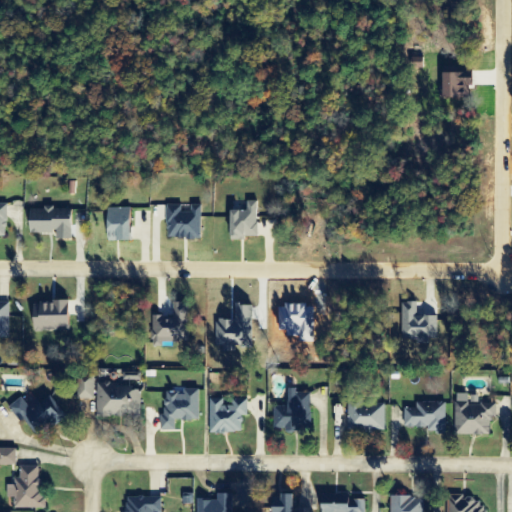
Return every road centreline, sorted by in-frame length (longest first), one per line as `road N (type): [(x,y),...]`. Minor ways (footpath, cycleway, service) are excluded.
road 1 (residential): [(502,0),(501,268),(0,268)]
road 2 (residential): [(93,460),(511,465)]
